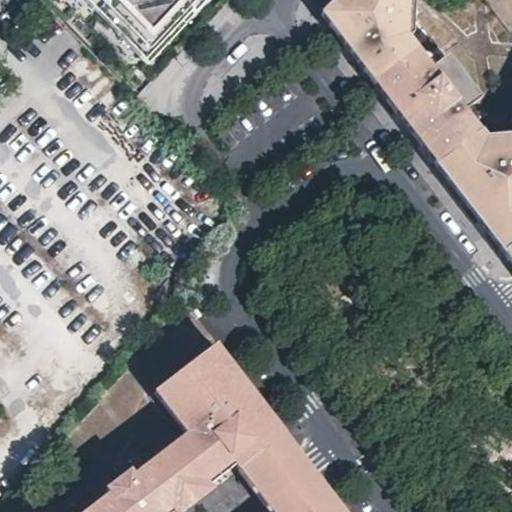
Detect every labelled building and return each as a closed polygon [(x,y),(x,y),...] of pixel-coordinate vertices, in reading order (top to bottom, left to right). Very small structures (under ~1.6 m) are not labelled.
[(151,41),(106,0),(91,0),(96,4),(99,0),(101,0),(119,16),(114,21),(150,56),(177,28),(173,24),(182,14),(186,18),(202,0),(176,0),(172,4),(180,11),(151,41)] [(106,0),(151,41),(180,11),(172,4),(176,0),(106,0)] [(329,0),(314,16),(336,44),(365,80),(406,36),(410,31),(413,4),(409,1),(410,0),(329,0)] [(478,98),(445,55),(430,67),(406,36),(365,80),(385,107),(431,166),(478,130),(463,110),(478,98)] [(511,132),(483,135),(478,130),(431,166),(481,231),(501,257),(504,255),(511,249),(511,132)] [(235,465),(238,469),(239,469),(282,435),(214,346),(198,358),(197,358),(169,380),(153,393),(173,417),(186,435),(188,438),(184,441),(182,438),(132,476),(129,472),(120,478),(127,487),(120,492),(114,484),(105,490),(109,494),(85,511),(136,511),(137,511),(141,508),(144,511),(159,511),(167,506),(171,511),(182,511),(210,491),(207,487),(201,480),(213,471),(204,459),(209,456),(218,467),(229,458),(235,465)] [(347,511),(334,494),(330,497),(310,470),(282,435),(239,469),(272,511),(347,511)] [(201,480),(207,487),(219,478),(235,465),(229,458),(218,467),(209,456),(204,459),(213,471),(201,480)] [(272,511),(239,469),(238,469),(237,470),(265,506),(269,511),(272,511)] [(127,487),(120,478),(114,484),(120,492),(127,487)] [(23,479),(0,505),(0,511),(8,511),(34,493),(23,479)]
